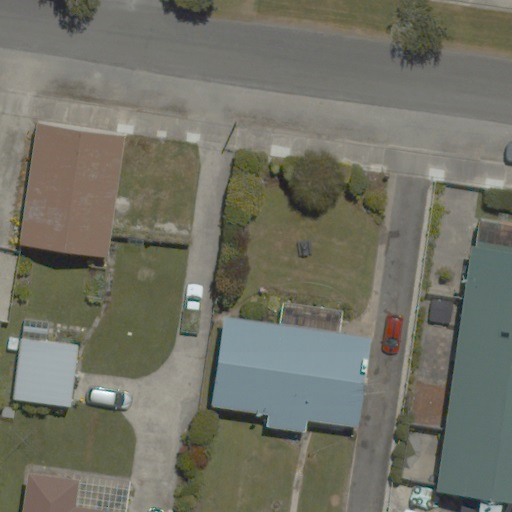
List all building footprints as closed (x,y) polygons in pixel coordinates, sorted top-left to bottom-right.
[(122,138),(37,126),(20,248),(106,259),(122,138)] [(511,258),(471,252),(434,497),(511,509),(511,258)] [(368,343),(222,320),(208,410),(354,433),(368,343)] [(81,343),(22,338),(16,402),(76,407),(81,343)] [(69,487),(24,481),(19,511),(75,511),(65,511),(69,487)]
